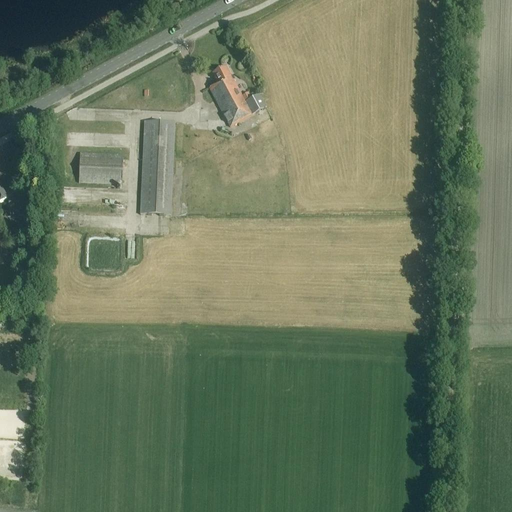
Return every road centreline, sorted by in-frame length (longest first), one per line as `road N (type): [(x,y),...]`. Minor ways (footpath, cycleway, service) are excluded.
road 1 (track): [(462,0),(445,511)]
road 2 (tertiary): [(0,126),(237,0)]
road 3 (track): [(181,0),(28,79),(0,85)]
